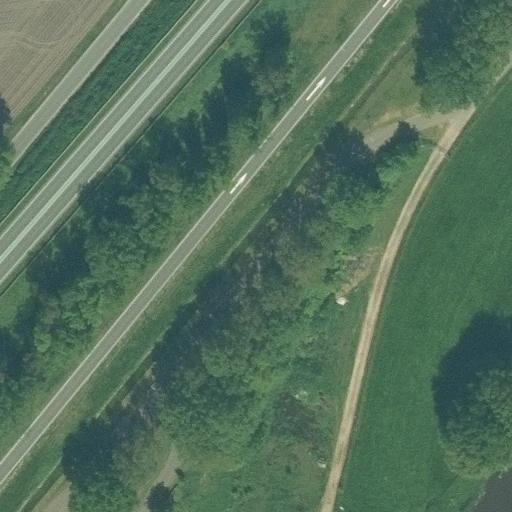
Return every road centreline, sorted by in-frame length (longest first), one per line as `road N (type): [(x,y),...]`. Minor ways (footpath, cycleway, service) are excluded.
road 1 (unclassified): [(54,511),(340,161),(358,145),(455,106),(511,53)]
road 2 (trunk): [(0,473),(388,0)]
road 3 (track): [(324,511),(383,266),(433,161)]
road 4 (trunk): [(0,258),(226,0)]
road 5 (trunk): [(139,0),(0,165)]
